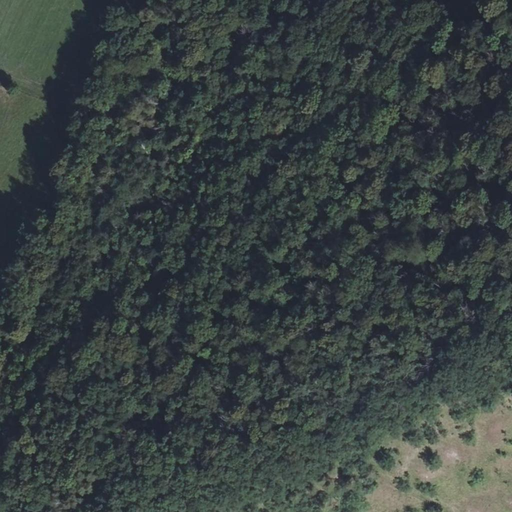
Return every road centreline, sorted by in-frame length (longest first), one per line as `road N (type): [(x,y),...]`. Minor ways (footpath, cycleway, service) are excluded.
road 1 (track): [(0,471),(212,251),(422,0)]
road 2 (track): [(122,50),(62,227),(0,360)]
